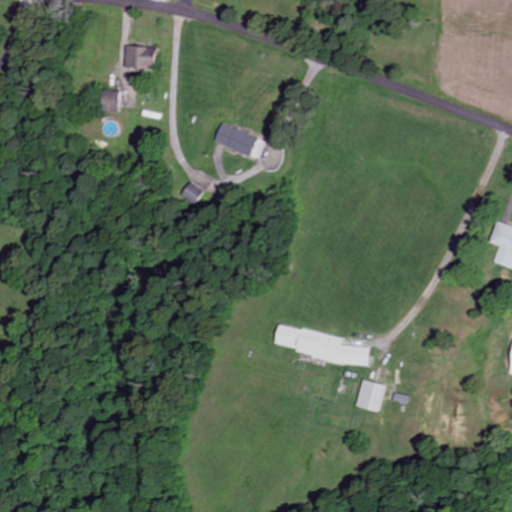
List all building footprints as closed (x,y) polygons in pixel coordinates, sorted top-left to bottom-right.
[(157,71),(158,49),(127,48),(127,70),(157,71)] [(120,93),(103,92),(102,114),(119,115),(120,93)] [(216,143),(254,159),(262,141),(224,125),(216,143)] [(205,193),(191,184),(183,197),(197,206),(205,193)] [(511,226),(499,222),(492,243),(501,246),(495,264),(511,269),(511,268),(511,226)] [(368,367),(372,350),(344,344),(345,338),(280,326),(276,349),(368,367)] [(380,413),(387,386),(365,381),(358,407),(380,413)]
